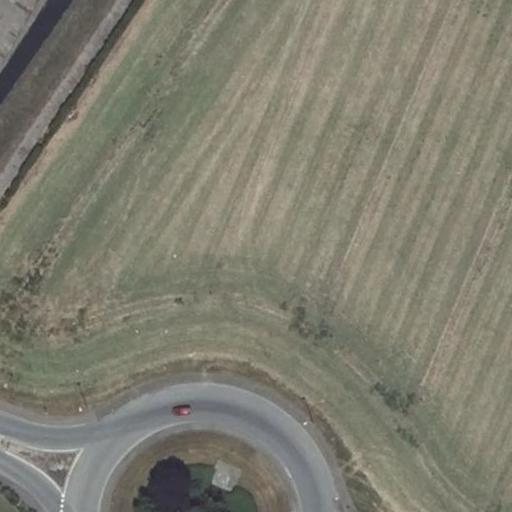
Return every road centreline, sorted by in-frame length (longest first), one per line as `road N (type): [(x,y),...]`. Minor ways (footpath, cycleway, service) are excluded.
road 1 (tertiary): [(314,511),(306,478),(285,445),(255,420),(218,407),(179,406),(141,418),(110,441),(87,473)]
road 2 (unknown): [(126,0),(0,177)]
